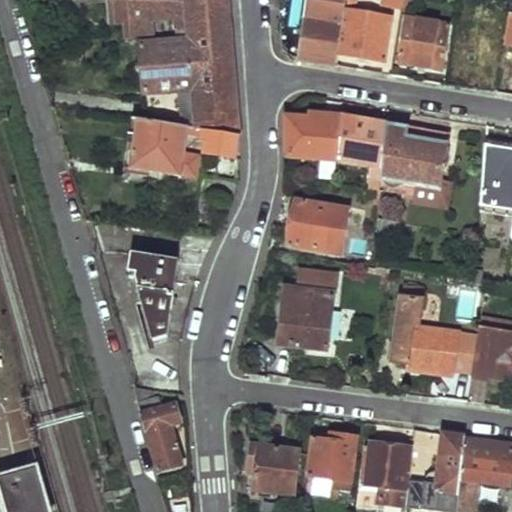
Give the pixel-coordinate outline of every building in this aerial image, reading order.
[(110,0),(112,26),(131,23),(131,0),(110,0)] [(189,18),(190,30),(193,90),(195,128),(211,130),(238,135),(228,0),(131,0),(131,23),(131,38),(154,34),(152,22),(176,19),(189,18)] [(306,0),(294,59),(339,67),(341,54),(350,0),(306,0)] [(359,0),(350,0),(341,54),(386,61),(394,18),(358,11),(360,0),(359,0)] [(382,0),(382,6),(397,9),(398,0),(382,0)] [(398,0),(397,9),(406,11),(408,0),(398,0)] [(417,0),(408,0),(406,11),(417,13),(420,1),(417,0)] [(409,18),(398,63),(443,72),(452,26),(409,18)] [(152,22),(154,34),(177,30),(176,19),(152,22)] [(142,43),(145,93),(141,94),(143,119),(195,128),(193,90),(190,30),(182,30),(183,41),(142,43)] [(286,115),(287,156),(334,161),(341,116),(318,112),(318,118),(286,115)] [(341,116),(334,161),(371,166),(370,178),(380,179),(386,125),(341,116)] [(138,119),(130,165),(185,176),(186,173),(198,175),(201,159),(190,156),(195,128),(143,119),(138,119)] [(386,125),(380,179),(437,188),(446,135),(386,125)] [(211,130),(209,140),(212,141),(210,154),(238,160),(238,146),(238,135),(211,130)] [(511,146),(484,142),(478,205),(511,214),(507,240),(511,241),(511,146)] [(218,178),(217,187),(233,190),(237,182),(218,178)] [(295,200),(287,247),(339,256),(347,210),(295,200)] [(398,222),(376,218),(374,229),(397,233),(398,222)] [(130,267),(150,339),(166,334),(177,264),(127,254),(124,265),(130,267)] [(337,275),(300,271),(298,290),(284,289),(278,345),(329,350),(337,275)] [(422,288),(405,286),(403,297),(401,297),(392,361),(407,364),(406,369),(453,375),(453,370),(459,333),(419,328),(423,300),(421,300),(422,288)] [(335,315),(333,342),(344,342),(345,315),(335,315)] [(511,330),(511,319),(479,316),(478,325),(511,330)] [(471,373),(511,377),(511,330),(478,325),(476,335),(471,373)] [(476,335),(459,333),(453,370),(471,373),(476,335)] [(134,386),(159,471),(181,465),(173,424),(179,423),(174,403),(161,406),(158,395),(156,396),(154,390),(134,386)] [(312,432),(305,477),(334,481),(333,490),(348,492),(355,438),(312,432)] [(405,508),(428,511),(455,511),(458,491),(460,479),(466,438),(444,435),(438,473),(428,474),(421,483),(409,481),(405,508)] [(511,444),(466,438),(460,479),(507,486),(509,471),(511,471),(511,444)] [(370,444),(363,487),(385,490),(383,508),(401,511),(409,451),(370,444)] [(252,447),(247,489),(292,494),(298,451),(252,447)] [(47,511),(36,472),(0,482),(0,492),(5,511),(47,511)] [(474,511),(477,494),(458,491),(455,511),(474,511)]
